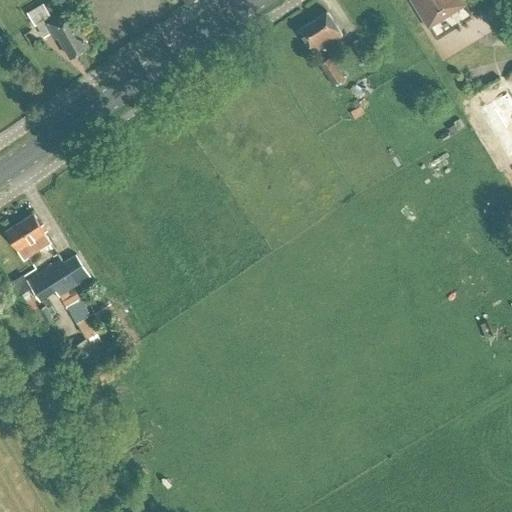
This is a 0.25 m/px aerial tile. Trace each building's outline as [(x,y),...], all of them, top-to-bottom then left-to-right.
[(412,0),(428,25),(465,2),(463,0),(412,0)] [(511,3),(510,0),(505,0),(480,12),(488,28),(511,17),(511,3)] [(45,22),(43,19),(49,15),(48,13),(52,10),(47,1),(29,11),(36,23),(37,22),(44,35),(51,30),(56,38),(59,36),(71,55),(90,43),(79,24),(81,22),(72,7),(46,23),(45,22)] [(313,52),(342,34),(327,10),(298,28),(313,52)] [(330,83),(345,76),(331,55),(317,64),(330,83)] [(511,99),(505,89),(476,107),(505,154),(511,149),(511,99)] [(40,247),(51,240),(33,212),(5,229),(24,258),(29,255),(33,262),(45,255),(40,247)] [(69,290),(91,276),(76,252),(64,259),(62,257),(28,278),(40,299),(66,284),(69,290)] [(81,298),(68,307),(76,321),(89,312),(81,298)] [(46,304),(39,308),(46,320),(53,316),(46,304)] [(96,331),(67,349),(80,369),(115,347),(111,340),(104,344),(96,331)]
